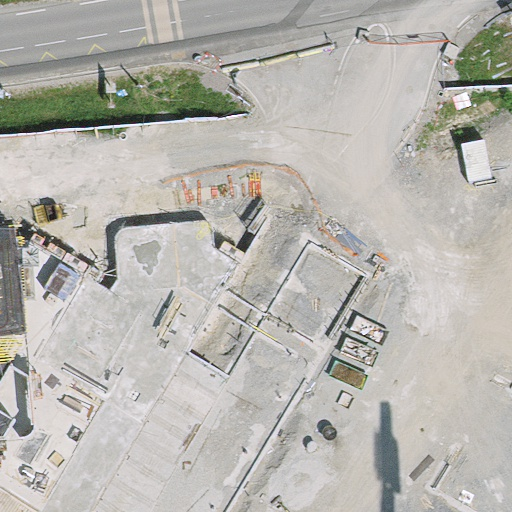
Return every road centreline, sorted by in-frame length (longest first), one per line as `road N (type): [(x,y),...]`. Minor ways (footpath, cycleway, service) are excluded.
road 1 (unknown): [(511,185),(212,385)]
road 2 (tertiary): [(0,48),(247,0)]
road 3 (unknown): [(416,511),(511,350)]
